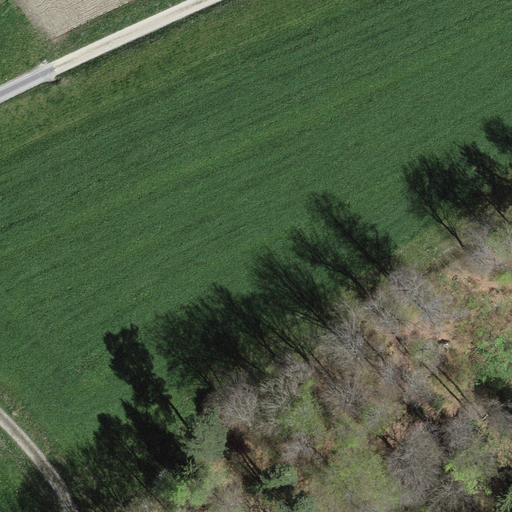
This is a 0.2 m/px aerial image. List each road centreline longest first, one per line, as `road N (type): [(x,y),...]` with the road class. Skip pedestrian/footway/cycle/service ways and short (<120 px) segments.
road 1 (track): [(0,94),(200,0)]
road 2 (track): [(0,415),(33,449),(70,511)]
